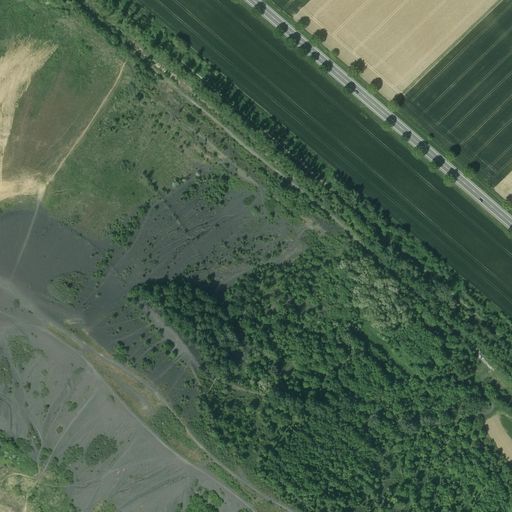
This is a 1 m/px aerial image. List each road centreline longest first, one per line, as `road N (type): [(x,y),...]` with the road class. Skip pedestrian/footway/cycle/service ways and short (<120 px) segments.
road 1 (track): [(70,0),(318,206),(511,383)]
road 2 (track): [(115,0),(511,346)]
road 3 (primary): [(254,0),(511,223)]
road 4 (track): [(292,511),(201,447),(128,372),(50,322)]
road 5 (track): [(392,103),(499,0)]
